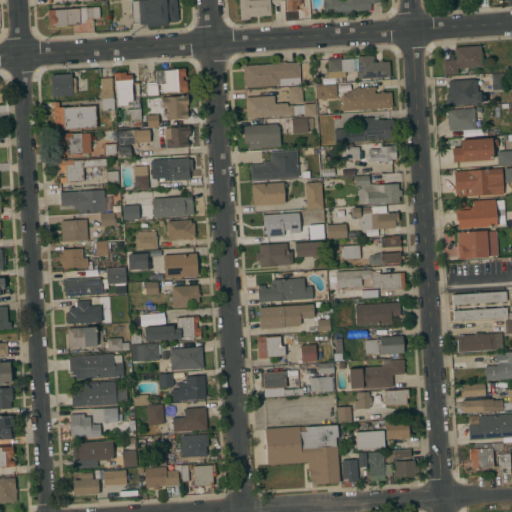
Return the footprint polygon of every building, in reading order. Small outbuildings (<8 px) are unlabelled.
[(141,0),(176,0),(178,21),(166,22),(167,25),(147,26),(147,24),(139,24),(139,23),(132,23),(130,1),(141,0)] [(238,0),(270,0),(271,15),(250,16),(250,19),(240,19),(238,0)] [(297,10),(286,10),(286,0),(301,0),(301,3),(300,5),(298,5),(296,5),(297,10)] [(353,10),(353,12),(345,12),(345,11),(324,12),(323,0),(379,0),(380,1),(370,2),(370,9),(353,10)] [(50,26),(49,15),(48,15),(48,9),(86,7),(99,6),(100,18),(86,19),(80,24),(50,26)] [(481,45),(482,61),(470,62),(471,69),(458,69),(458,73),(444,74),(443,60),(455,59),(454,47),(481,45)] [(327,58),(337,57),(341,57),(341,58),(353,58),(356,58),(356,56),(372,55),(372,56),(373,56),(374,59),(372,59),(372,62),(379,62),(379,60),(382,60),(382,61),(389,61),(390,76),(358,79),(357,70),(345,71),(345,77),(341,77),(342,82),(336,82),(336,77),(328,78),(327,58)] [(277,63),(277,62),(285,61),(286,63),(298,62),(300,83),(245,87),(243,65),(277,63)] [(184,68),(185,75),(182,76),(183,80),(186,79),(187,91),(178,92),(178,91),(161,92),(161,84),(157,84),(158,95),(147,96),(146,84),(157,83),(155,71),(184,68)] [(112,74),(112,73),(126,72),(126,75),(132,74),(132,83),(131,84),(132,92),(133,91),(134,94),(132,94),(133,101),(128,101),(128,105),(116,106),(114,74),(112,74)] [(53,96),(51,96),(50,75),(71,73),(71,78),(75,77),(76,92),(72,92),(72,94),(73,94),(74,101),(58,102),(53,103),(53,96)] [(505,74),(506,89),(490,90),(490,85),(492,85),(491,75),(505,74)] [(328,83),(316,84),(315,76),(318,76),(318,78),(325,78),(325,75),(328,75),(328,83)] [(101,98),(99,98),(99,91),(101,91),(101,87),(100,87),(100,85),(101,85),(100,78),(112,77),(113,99),(102,100),(101,98)] [(445,94),(448,94),(447,81),(451,81),(451,80),(473,79),(477,79),(478,91),(480,91),(481,102),(446,105),(445,94)] [(317,99),(316,86),(336,85),(336,97),(317,99)] [(374,86),(374,87),(375,87),(376,90),(374,90),(374,93),(380,93),(380,91),(383,91),(383,92),(391,92),(392,107),(343,110),(342,95),(357,87),(374,86)] [(302,87),(303,102),(289,103),(288,88),(302,87)] [(187,95),(187,97),(189,97),(189,102),(188,102),(188,104),(186,104),(184,106),(185,106),(185,110),(184,110),(184,111),(187,111),(187,112),(188,112),(188,116),(187,116),(187,118),(177,119),(177,120),(175,120),(175,119),(167,120),(167,113),(163,114),(163,110),(166,110),(166,106),(162,107),(161,97),(187,95)] [(294,115),(246,118),(245,97),(274,95),(274,103),(287,102),(287,105),(293,104),(293,105),(313,104),(314,114),(304,115),(304,113),(293,114),(294,115)] [(113,99),(114,110),(102,111),(102,100),(113,99)] [(58,102),(58,107),(95,105),(96,128),(55,130),(53,103),(58,102)] [(482,119),(481,106),(494,105),(495,118),(482,119)] [(140,108),(141,125),(133,126),(132,120),(131,120),(131,114),(127,114),(127,109),(140,108)] [(475,128),(448,130),(448,124),(447,124),(447,114),(446,114),(446,112),(447,111),(447,109),(474,108),(475,128)] [(157,114),(158,125),(147,126),(146,115),(157,114)] [(316,117),(317,129),(315,130),(314,120),(313,120),(314,127),(307,127),(308,132),(292,133),(291,118),(316,117)] [(390,137),(383,138),(383,139),(372,140),(372,138),(365,139),(365,140),(334,143),(333,129),(346,129),(346,131),(363,130),(362,118),(377,117),(377,120),(393,119),(393,130),(390,130),(390,137)] [(278,127),(279,146),(260,147),(260,148),(248,149),(248,142),(244,143),(243,125),(276,123),(278,127)] [(166,148),(165,138),(168,137),(167,135),(168,135),(168,127),(189,126),(190,136),(186,136),(186,140),(188,140),(189,142),(189,145),(188,146),(166,148)] [(119,140),(118,139),(116,139),(116,136),(118,136),(117,130),(137,129),(138,129),(141,129),(142,139),(138,139),(138,143),(119,144),(119,142),(116,143),(116,140),(119,140)] [(71,133),(81,133),(82,153),(64,154),(65,159),(60,159),(59,149),(63,149),(62,146),(56,146),(56,134),(71,133)] [(452,162),(451,147),(461,148),(461,140),(491,137),(491,139),(496,138),(497,147),(492,147),(492,159),(452,162)] [(104,150),(102,150),(102,144),(115,143),(116,149),(115,149),(116,155),(104,156),(104,150)] [(382,143),(383,146),(395,145),(396,158),(390,159),(390,160),(369,162),(369,160),(368,161),(367,153),(369,153),(369,149),(363,150),(363,145),(382,143)] [(119,159),(118,146),(130,145),(131,158),(119,159)] [(358,146),(359,151),(362,150),(363,159),(347,160),(346,147),(358,146)] [(262,164),(262,161),(270,161),(269,153),(270,153),(270,151),(296,149),(298,176),(251,179),(250,172),(249,164),(262,164)] [(511,150),(511,163),(497,164),(496,151),(511,150)] [(83,181),(60,182),(59,177),(65,177),(64,170),(57,170),(57,161),(105,158),(106,166),(89,167),(82,167),(83,181)] [(191,159),(192,170),(189,171),(189,176),(180,177),(180,180),(172,180),(172,177),(152,178),(151,160),(172,158),(173,160),(191,159)] [(133,166),(147,165),(148,188),(134,189),(134,175),(133,166)] [(322,176),(322,168),(334,168),(334,175),(322,176)] [(501,168),(503,194),(468,196),(468,190),(463,190),(463,196),(455,196),(454,171),(501,168)] [(118,183),(106,183),(106,171),(117,171),(118,183)] [(398,183),(398,189),(401,189),(401,196),(399,196),(399,202),(367,204),(367,203),(358,204),(357,184),(354,185),(354,176),(369,175),(369,183),(377,184),(398,183)] [(304,183),(321,181),(322,207),(306,209),(305,195),(304,183)] [(282,182),(284,203),(253,205),(251,184),(282,182)] [(105,211),(80,212),(80,209),(73,210),(73,205),(60,205),(60,192),(104,189),(104,197),(111,197),(112,209),(105,210),(105,211)] [(181,196),(181,197),(191,196),(192,203),(193,214),(153,217),(151,198),(181,196)] [(505,223),(496,224),(496,225),(457,228),(457,219),(455,219),(454,212),(455,211),(455,210),(456,210),(456,202),(464,202),(464,209),(468,209),(473,205),(472,200),(494,199),(494,200),(504,200),(505,223)] [(138,204),(139,219),(123,220),(122,205),(138,204)] [(350,208),(385,205),(386,212),(388,212),(388,213),(397,212),(398,221),(395,221),(395,227),(361,230),(360,216),(359,216),(359,218),(355,218),(355,217),(351,217),(350,208)] [(289,233),(288,229),(281,230),(281,226),(276,226),(275,218),(280,217),(280,213),(298,212),(300,232),(289,233)] [(99,214),(113,213),(114,226),(100,227),(99,214)] [(301,240),(301,233),(309,233),(308,225),(316,224),(315,215),(322,214),(323,218),(320,218),(321,238),(301,240)] [(87,239),(62,241),(60,221),(86,219),(87,239)] [(190,219),(191,222),(194,222),(195,237),(184,238),(184,239),(181,239),(181,238),(167,239),(166,220),(190,219)] [(326,238),(325,224),(345,223),(346,237),(326,238)] [(457,232),(485,230),(485,231),(496,230),(498,255),(487,255),(487,256),(477,257),(477,260),(469,261),(469,258),(459,259),(457,232)] [(391,236),(391,235),(396,235),(396,236),(398,236),(399,237),(400,237),(400,239),(399,239),(400,239),(400,242),(399,242),(400,242),(400,245),(399,245),(399,246),(380,247),(377,247),(377,242),(380,242),(380,237),(391,236)] [(156,236),(157,248),(143,249),(143,248),(135,248),(135,237),(156,236)] [(108,241),(108,248),(109,248),(109,254),(107,254),(107,255),(96,256),(95,242),(108,241)] [(295,242),(321,241),(322,255),(296,257),(295,242)] [(260,266),(259,260),(255,261),(255,252),(259,252),(258,244),(283,243),(284,250),(291,250),(292,264),(260,266)] [(341,246),(359,244),(360,258),(341,259),(341,246)] [(82,248),(82,257),(87,257),(87,266),(63,268),(63,263),(59,263),(59,254),(62,254),(62,249),(82,248)] [(381,254),(399,252),(399,253),(400,253),(400,255),(401,255),(401,259),(401,261),(400,261),(400,262),(398,262),(398,263),(393,264),(392,262),(372,264),(372,263),(368,263),(367,256),(371,255),(381,252),(381,254)] [(196,253),(197,275),(164,278),(163,255),(196,253)] [(149,270),(139,271),(139,269),(128,269),(127,255),(148,254),(149,270)] [(101,279),(106,279),(106,269),(125,268),(125,282),(107,283),(108,288),(105,288),(106,293),(65,296),(64,283),(63,283),(62,279),(99,277),(101,279)] [(369,269),(380,274),(403,272),(404,288),(381,290),(380,286),(371,287),(371,276),(370,276),(370,277),(360,278),(361,286),(337,287),(336,271),(369,269)] [(303,277),(304,286),(311,285),(312,298),(258,302),(257,288),(258,288),(258,285),(265,284),(265,287),(269,287),(269,284),(271,284),(271,281),(273,279),(303,277)] [(157,282),(158,294),(145,294),(144,283),(157,282)] [(189,305),(173,306),(171,286),(197,284),(198,293),(200,293),(200,296),(198,297),(198,301),(189,302),(189,305)] [(377,296),(362,298),(361,290),(377,289),(377,296)] [(505,291),(506,301),(503,301),(503,302),(500,302),(500,301),(485,302),(485,303),(482,303),(482,302),(476,302),(476,304),(473,304),(473,303),(458,304),(458,305),(455,305),(455,304),(452,304),(451,294),(505,291)] [(67,323),(66,311),(69,311),(68,307),(76,306),(75,300),(89,299),(89,306),(100,305),(101,321),(67,323)] [(356,325),(354,305),(399,302),(399,314),(404,314),(405,325),(390,326),(390,323),(356,325)] [(260,328),(258,307),(282,305),(282,306),(312,304),(314,317),(300,318),(300,324),(298,325),(260,328)] [(0,328),(0,305),(6,305),(7,322),(10,321),(10,328),(0,328)] [(505,317),(453,320),(452,311),(456,310),(455,308),(458,308),(458,310),(473,309),(472,307),(475,307),(476,309),(482,308),(482,306),(485,306),(485,308),(500,307),(500,305),(503,305),(503,307),(506,307),(507,319),(505,319),(505,317)] [(138,315),(140,327),(164,324),(163,312),(138,315)] [(196,316),(198,317),(198,320),(197,322),(196,322),(196,327),(200,327),(200,336),(180,337),(180,338),(144,341),(144,327),(173,325),(173,329),(177,328),(176,317),(196,316)] [(317,331),(317,319),(329,319),(330,330),(317,331)] [(67,328),(95,326),(95,330),(98,330),(100,330),(101,331),(102,333),(102,334),(102,336),(103,339),(102,341),(101,342),(96,342),(96,345),(68,347),(67,328)] [(130,333),(140,332),(141,342),(131,343),(130,333)] [(457,352),(456,335),(473,334),(473,333),(482,332),(482,333),(501,332),(502,348),(457,352)] [(402,335),(403,352),(398,352),(398,357),(392,357),(392,353),(380,353),(364,353),(364,340),(379,339),(379,336),(402,335)] [(258,358),(257,337),(279,336),(280,337),(289,336),(289,337),(295,336),(296,342),(290,342),(290,345),(284,345),(285,355),(266,356),(266,359),(262,359),(262,358),(258,358)] [(108,350),(107,338),(121,337),(121,342),(128,342),(129,349),(108,350)] [(158,343),(159,359),(132,361),(131,345),(158,343)] [(315,344),(316,360),(301,361),(300,345),(315,344)] [(203,368),(170,370),(169,353),(168,354),(168,351),(169,351),(169,348),(201,346),(203,368)] [(511,377),(496,379),(496,380),(493,380),(493,379),(485,380),(484,366),(498,365),(497,363),(495,363),(494,353),(511,351),(511,377)] [(123,376),(75,379),(75,374),(72,374),(72,371),(69,371),(68,356),(113,354),(113,355),(121,354),(121,362),(122,362),(123,376)] [(362,389),(362,387),(349,388),(348,369),(361,368),(360,367),(389,365),(388,360),(403,359),(404,373),(392,374),(393,386),(362,389)] [(0,383),(0,361),(9,361),(9,368),(12,368),(13,376),(9,376),(10,383),(0,383)] [(333,363),(333,372),(318,373),(317,364),(333,363)] [(285,370),(286,386),(279,387),(279,389),(276,389),(276,387),(263,388),(263,383),(260,384),(260,372),(285,370)] [(172,373),(173,385),(159,386),(158,374),(172,373)] [(177,382),(185,382),(185,376),(204,375),(205,398),(172,400),(171,389),(177,388),(177,382)] [(310,391),(309,377),(322,377),(322,380),(326,379),(331,378),(332,391),(322,391),(314,391),(310,391)] [(114,381),(115,389),(126,388),(127,400),(116,401),(116,404),(71,406),(70,392),(81,391),(80,383),(114,381)] [(460,397),(460,388),(463,388),(463,385),(485,384),(485,388),(484,388),(485,395),(460,397)] [(0,408),(0,387),(11,387),(12,400),(10,401),(10,408),(0,408)] [(408,389),(408,403),(405,403),(405,405),(403,405),(403,404),(385,405),(385,403),(383,403),(383,400),(384,400),(384,390),(408,389)] [(464,413),(464,409),(461,409),(461,400),(492,399),(492,400),(502,399),(502,402),(509,401),(508,389),(511,389),(511,408),(502,409),(502,410),(464,413)] [(368,392),(369,397),(370,396),(371,405),(369,405),(369,408),(355,408),(354,400),(357,400),(357,392),(368,392)] [(147,394),(148,404),(135,405),(134,395),(147,394)] [(164,423),(147,425),(146,406),(162,405),(164,423)] [(337,407),(350,406),(351,422),(338,422),(337,407)] [(205,407),(207,429),(173,431),(173,430),(168,429),(167,418),(184,417),(183,408),(205,407)] [(92,422),(92,409),(117,408),(117,421),(104,422),(104,421),(92,422)] [(511,413),(511,436),(468,439),(467,424),(478,424),(477,416),(511,413)] [(84,437),(84,436),(70,437),(70,429),(68,429),(67,422),(70,422),(69,414),(79,414),(83,414),(83,417),(90,416),(90,423),(93,423),(93,424),(100,424),(100,436),(84,437)] [(0,415),(12,415),(14,438),(0,439),(0,415)] [(385,439),(384,422),(407,420),(409,437),(385,439)] [(337,427),(338,427),(338,434),(337,434),(337,437),(335,437),(335,446),(337,445),(339,482),(325,483),(325,484),(323,484),(323,483),(315,484),(314,478),(309,478),(307,462),(266,464),(265,449),(263,449),(263,444),(265,444),(264,428),(336,424),(337,427)] [(383,430),(384,448),(356,449),(355,432),(383,430)] [(207,434),(208,445),(206,446),(206,455),(180,457),(179,447),(181,447),(181,435),(207,434)] [(113,459),(97,460),(97,466),(73,468),(72,443),(112,440),(113,459)] [(503,449),(492,450),(493,467),(476,468),(476,464),(472,464),(472,460),(469,461),(469,448),(472,448),(471,444),(503,442),(503,449)] [(0,446),(12,446),(13,454),(12,455),(11,456),(10,457),(10,460),(13,460),(14,461),(15,464),(13,466),(0,466),(0,446)] [(152,465),(151,449),(165,448),(166,464),(152,465)] [(122,450),(135,449),(137,466),(123,467),(122,450)] [(410,457),(393,458),(393,461),(385,462),(384,450),(410,449),(410,457)] [(358,452),(366,452),(366,466),(358,467),(358,452)] [(383,452),(383,464),(391,463),(392,475),(384,475),(384,479),(369,480),(367,453),(383,452)] [(510,464),(500,465),(499,454),(509,453),(510,464)] [(357,481),(347,482),(347,478),(342,478),(341,460),(356,459),(357,481)] [(414,460),(414,464),(418,464),(418,474),(415,474),(415,475),(395,476),(394,461),(414,460)] [(215,464),(216,476),(212,476),(213,485),(194,486),(194,485),(191,485),(191,481),(193,480),(192,465),(215,464)] [(187,465),(188,481),(181,481),(180,465),(187,465)] [(178,469),(178,484),(159,485),(159,489),(152,489),(152,486),(145,486),(144,468),(165,467),(165,470),(178,469)] [(94,469),(104,469),(104,471),(125,470),(126,484),(104,485),(103,478),(98,478),(99,494),(73,495),(72,480),(80,479),(80,473),(92,472),(92,473),(95,473),(94,469)] [(0,477),(14,477),(15,488),(16,488),(16,492),(16,500),(13,500),(13,502),(0,502),(0,477)]
